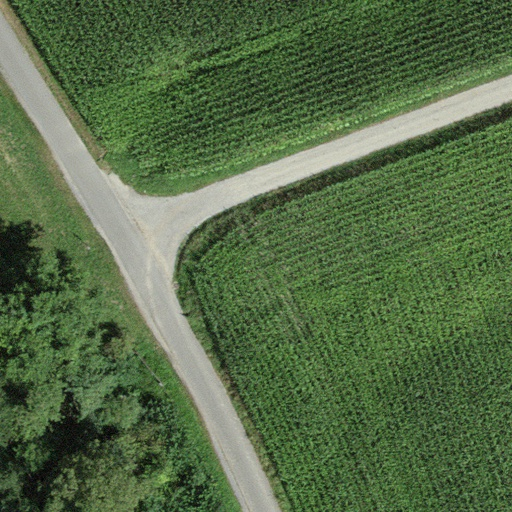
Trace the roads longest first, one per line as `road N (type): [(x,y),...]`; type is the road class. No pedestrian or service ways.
road 1 (track): [(511,82),(117,228)]
road 2 (track): [(117,228),(247,511)]
road 3 (track): [(117,228),(0,37)]
